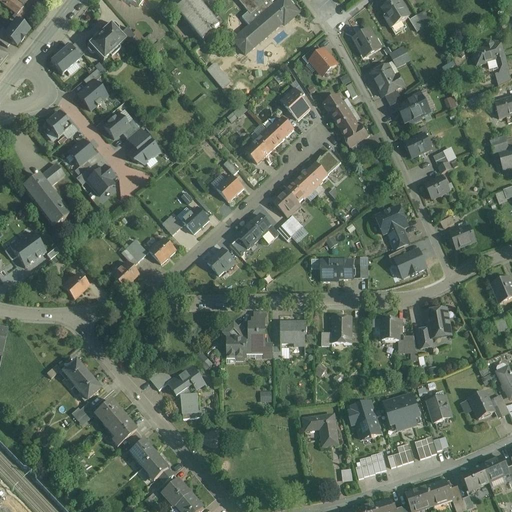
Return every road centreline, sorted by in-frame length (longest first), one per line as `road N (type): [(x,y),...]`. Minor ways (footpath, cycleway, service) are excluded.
road 1 (residential): [(368,0),(330,33),(452,281)]
road 2 (residential): [(134,309),(400,299),(452,281)]
road 3 (residential): [(327,131),(134,309)]
road 4 (residential): [(69,315),(240,511)]
road 5 (residential): [(511,439),(441,472),(298,511)]
road 6 (residential): [(136,189),(60,100),(47,97)]
